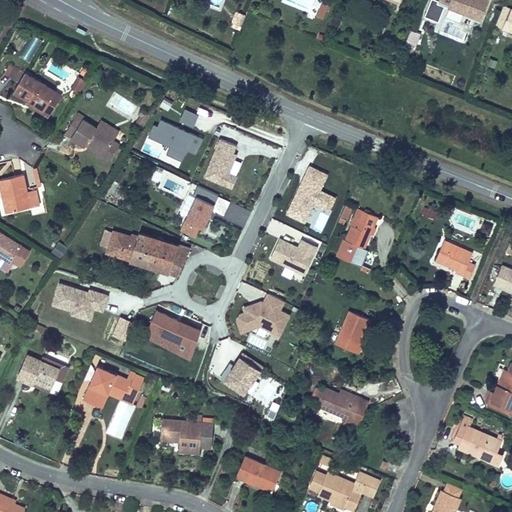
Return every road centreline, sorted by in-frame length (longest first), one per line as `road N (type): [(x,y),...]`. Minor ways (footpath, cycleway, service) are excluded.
road 1 (tertiary): [(93,18),(308,116)]
road 2 (tertiary): [(308,116),(511,196)]
road 3 (residential): [(0,456),(211,511)]
road 4 (residential): [(308,116),(242,256),(205,286)]
road 5 (residential): [(477,318),(427,300),(405,331),(403,367),(426,434)]
road 6 (residential): [(477,318),(426,434)]
